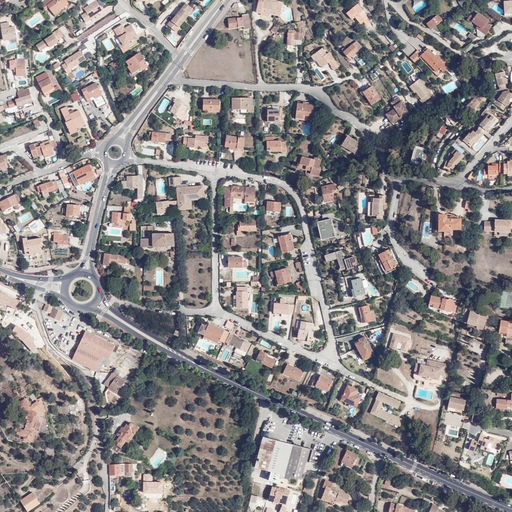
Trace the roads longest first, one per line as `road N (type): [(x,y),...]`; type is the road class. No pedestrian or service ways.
road 1 (residential): [(213,170),(269,180),(296,200),(334,368)]
road 2 (residential): [(172,75),(258,88),(311,85),(360,126),(393,174)]
road 3 (unclassified): [(106,511),(92,384),(44,335),(37,288)]
road 4 (primary): [(179,354),(383,452)]
road 5 (residential): [(393,174),(392,238),(403,257),(463,290)]
road 6 (residential): [(213,170),(215,312)]
road 7 (primary): [(383,452),(511,508)]
road 8 (residential): [(215,312),(334,368)]
road 9 (residential): [(511,56),(462,53),(397,9)]
